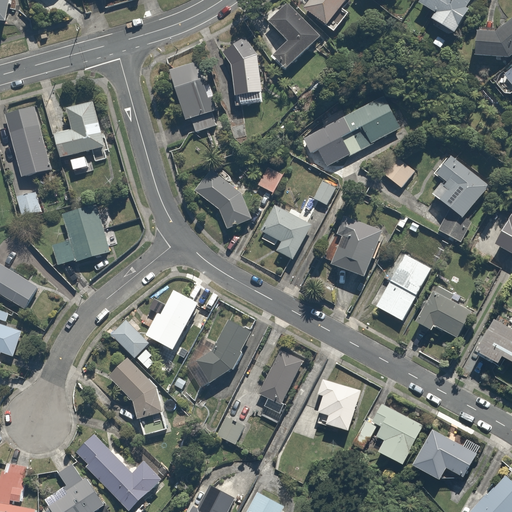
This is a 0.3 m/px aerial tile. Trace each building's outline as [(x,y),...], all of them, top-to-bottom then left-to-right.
[(0,0),(0,23),(14,24),(15,0),(0,0)] [(316,0),(308,14),(337,31),(355,0),(316,0)] [(477,16),(472,13),(479,0),(430,0),(428,6),(441,14),(438,20),(466,36),(477,16)] [(293,5),(272,25),(294,46),(281,60),(292,72),(326,37),(293,5)] [(511,60),(511,27),(503,36),(484,35),(483,60),(511,60)] [(452,41),(441,34),(435,45),(446,51),(452,41)] [(263,57),(249,38),(226,54),(236,68),(241,108),(269,104),(263,57)] [(174,70),(198,134),(219,126),(215,115),(220,113),(200,60),(174,70)] [(511,73),(509,76),(508,77),(507,77),(506,78),(505,79),(504,80),(503,80),(503,81),(502,82),(502,84),(502,85),(502,86),(502,87),(502,88),(502,89),(502,90),(503,91),(504,92),(504,93),(505,94),(506,95),(507,95),(508,96),(509,96),(510,96),(511,96),(511,73)] [(333,170),(407,133),(389,98),(307,139),(316,156),(324,152),(333,170)] [(96,163),(110,159),(96,102),(71,108),(76,131),(63,134),(70,163),(74,162),(77,174),(92,170),(89,158),(94,157),(96,163)] [(37,108),(9,115),(26,179),(54,171),(37,108)] [(418,173),(395,155),(381,174),(404,191),(418,173)] [(455,158),(441,178),(449,183),(439,198),(471,219),(495,185),(455,158)] [(269,165),(258,186),(276,195),(287,175),(269,165)] [(214,170),(197,192),(220,209),(232,232),(255,221),(239,189),(214,170)] [(323,181),(314,201),(327,207),(336,187),(323,181)] [(19,198),(23,218),(46,213),(41,193),(19,198)] [(277,205),(262,231),(285,244),(281,251),(295,259),(314,226),(277,205)] [(71,243),(55,247),(60,269),(114,255),(103,210),(65,219),(71,243)] [(474,224),(450,211),(439,232),(462,245),(474,224)] [(388,232),(346,218),(339,238),(345,239),(336,266),(372,278),(388,232)] [(511,221),(498,245),(511,253),(511,221)] [(406,324),(437,270),(408,254),(377,307),(406,324)] [(0,262),(0,292),(29,311),(43,290),(0,262)] [(436,292),(421,324),(438,332),(440,328),(462,339),(476,311),(436,292)] [(204,307),(177,294),(166,316),(160,313),(149,336),(183,352),(204,307)] [(16,359),(25,332),(8,327),(11,315),(0,311),(0,365),(1,366),(5,356),(16,359)] [(239,373),(255,333),(227,322),(215,353),(190,367),(205,393),(239,373)] [(511,360),(511,328),(498,322),(481,356),(504,368),(509,359),(511,360)] [(282,352),(261,394),(271,399),(262,418),(279,427),(310,366),(282,352)] [(165,389),(134,360),(114,380),(139,403),(146,439),(173,434),(165,389)] [(366,391),(324,381),(320,396),(327,398),(321,424),(356,433),(366,391)] [(385,406),(376,425),(382,428),(385,430),(380,440),(389,444),(383,454),(408,467),(428,428),(385,406)] [(247,427),(228,416),(217,436),(236,447),(247,427)] [(376,425),(369,421),(357,445),(370,452),(382,428),(376,425)] [(437,430),(418,466),(451,483),(457,471),(472,478),(484,453),(437,430)] [(92,465),(88,469),(133,511),(146,511),(153,506),(150,503),(170,481),(148,460),(136,473),(96,435),(79,453),(92,465)] [(67,486),(46,500),(50,507),(42,511),(108,511),(77,463),(59,474),(67,486)] [(0,491),(0,511),(41,511),(25,509),(32,470),(5,465),(0,491)] [(511,511),(511,480),(507,476),(478,511),(511,511)] [(238,511),(244,503),(213,486),(198,511),(238,511)] [(289,511),(292,506),(261,490),(249,511),(289,511)]
